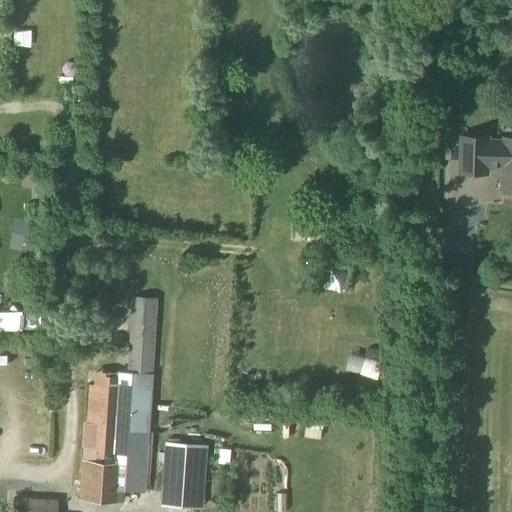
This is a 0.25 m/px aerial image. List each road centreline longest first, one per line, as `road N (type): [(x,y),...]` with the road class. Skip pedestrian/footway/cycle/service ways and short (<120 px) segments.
road 1 (track): [(431,0),(422,511)]
road 2 (track): [(0,110),(67,107),(63,473),(0,472)]
road 3 (track): [(250,253),(42,236)]
